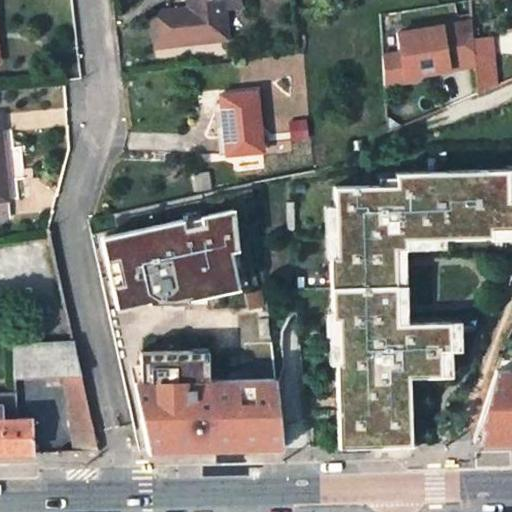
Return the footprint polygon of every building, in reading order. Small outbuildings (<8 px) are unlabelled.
[(154,47),(191,43),(228,39),(224,9),(241,7),(239,0),(186,0),(188,11),(178,12),(177,8),(150,12),(154,47)] [(472,40),(470,24),(400,33),(404,52),(384,56),(387,86),(419,80),(419,75),(474,65),(474,64),(472,40)] [(474,64),(493,62),(491,39),(472,40),(474,64)] [(496,86),(493,62),(474,64),(474,65),(476,94),(496,86)] [(220,94),(226,153),(261,150),(256,90),(220,94)] [(0,217),(8,217),(0,127),(0,217)] [(361,140),(351,142),(353,152),(363,150),(361,140)] [(511,169),(507,169),(396,174),(396,177),(380,178),(380,186),(335,188),(336,206),(325,207),(327,257),(337,257),(338,310),(331,310),(333,362),(340,362),(342,445),(412,444),(411,375),(443,375),(454,375),(453,349),(463,349),(462,322),(450,322),(409,323),(407,250),(407,240),(491,237),(490,239),(511,238),(511,169)] [(187,221),(105,239),(111,262),(124,259),(129,283),(116,288),(121,305),(153,299),(196,299),(242,287),(233,251),(243,250),(240,211),(204,218),(206,226),(190,229),(187,221)] [(72,342),(11,344),(13,377),(64,375),(75,452),(96,451),(72,342)] [(511,371),(498,372),(482,422),(488,423),(482,441),(511,440),(511,371)] [(201,380),(136,384),(157,454),(284,453),(283,384),(201,380)] [(14,392),(0,392),(0,418),(15,418),(14,392)] [(0,453),(32,453),(30,417),(15,418),(0,418),(0,453)]
